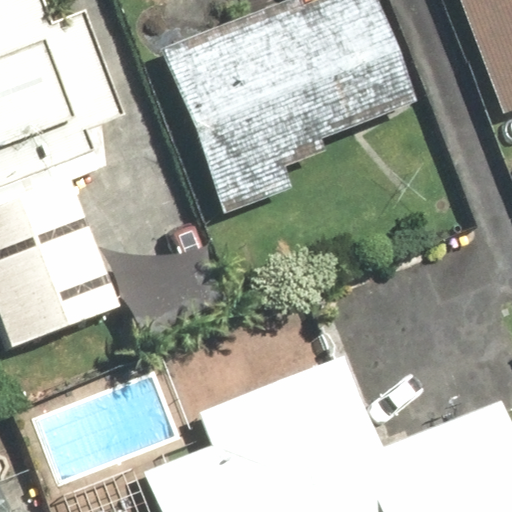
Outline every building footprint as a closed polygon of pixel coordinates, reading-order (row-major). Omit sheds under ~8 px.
[(127,308),(79,191),(114,177),(114,128),(135,123),(97,13),(60,26),(50,0),(0,0),(0,307),(19,353),(127,308)] [(366,0),(306,0),(157,57),(216,209),(284,183),(275,162),(318,145),(314,135),(405,100),(366,0)] [(511,0),(438,0),(482,114),(511,103),(511,0)] [(163,511),(511,511),(511,402),(384,449),(353,364),(204,418),(215,449),(150,473),(163,511)] [(0,511),(14,511),(0,473),(0,511)]
